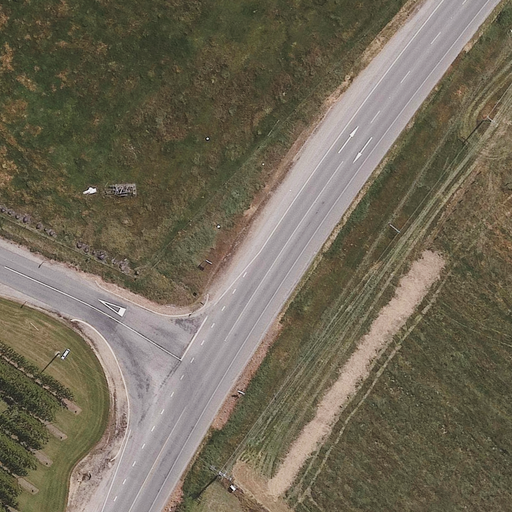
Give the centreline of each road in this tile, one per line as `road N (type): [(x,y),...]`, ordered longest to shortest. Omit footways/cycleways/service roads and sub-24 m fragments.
road 1 (primary): [(203,374),(293,231),(465,0)]
road 2 (unclassified): [(203,374),(106,313),(0,263)]
road 3 (primary): [(128,511),(203,374)]
